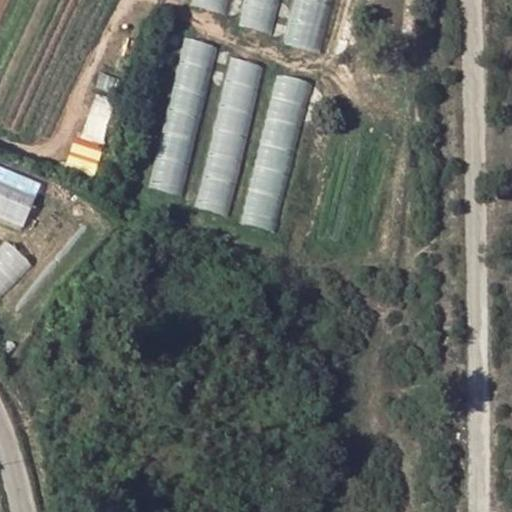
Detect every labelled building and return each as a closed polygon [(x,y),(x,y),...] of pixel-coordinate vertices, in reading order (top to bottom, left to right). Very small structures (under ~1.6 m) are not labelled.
[(233,0),(195,0),(193,13),(229,20),(233,0)] [(285,0),(248,0),(241,31),(277,39),(285,0)] [(337,0),(299,0),(289,49),(325,57),(337,0)] [(187,40),(150,191),(186,200),(223,49),(187,40)] [(230,60),(193,211),(229,219),(266,69),(230,60)] [(277,76),(240,227),(276,236),(313,85),(277,76)] [(107,136),(117,100),(99,95),(89,131),(107,136)] [(0,176),(0,217),(29,228),(42,192),(0,176)]
